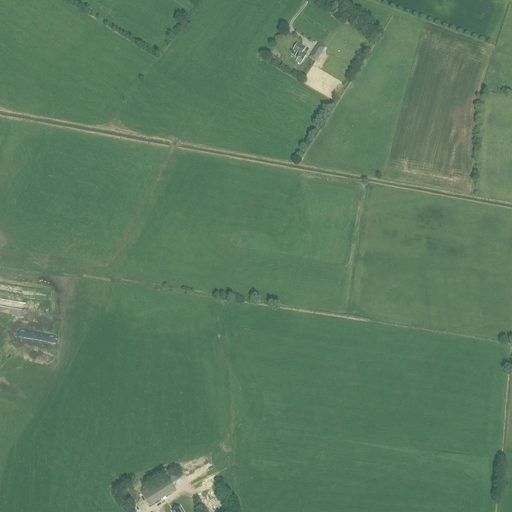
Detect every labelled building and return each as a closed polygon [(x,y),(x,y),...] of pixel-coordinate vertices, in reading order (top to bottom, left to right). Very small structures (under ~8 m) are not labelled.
[(293,50),(297,53),(295,57),(303,61),(306,55),(304,54),(305,53),(303,52),(305,48),(297,43),(293,50)] [(317,46),(310,57),(316,60),(322,50),(317,46)] [(219,462),(216,457),(200,466),(203,471),(219,462)] [(191,501),(199,496),(190,482),(182,487),(191,501)] [(152,500),(145,489),(127,501),(134,511),(152,500)]
